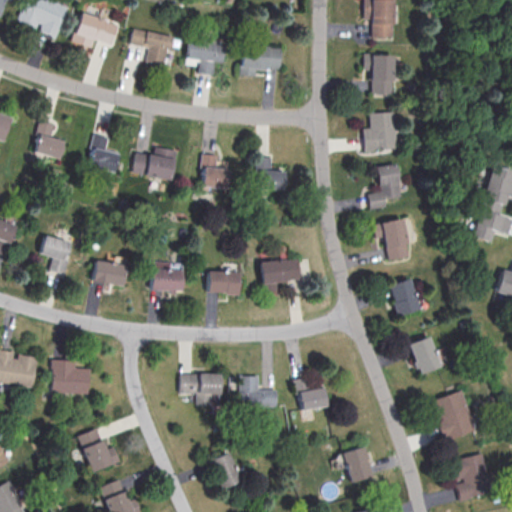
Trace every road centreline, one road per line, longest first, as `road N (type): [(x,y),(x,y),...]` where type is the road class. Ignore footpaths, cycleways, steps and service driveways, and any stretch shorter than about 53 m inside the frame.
road 1 (residential): [(422,511),(331,242),(320,143),(320,0)]
road 2 (residential): [(351,313),(274,333),(185,333),(76,320),(0,297)]
road 3 (residential): [(0,64),(195,114),(319,117)]
road 4 (residential): [(185,511),(130,374),(131,329)]
